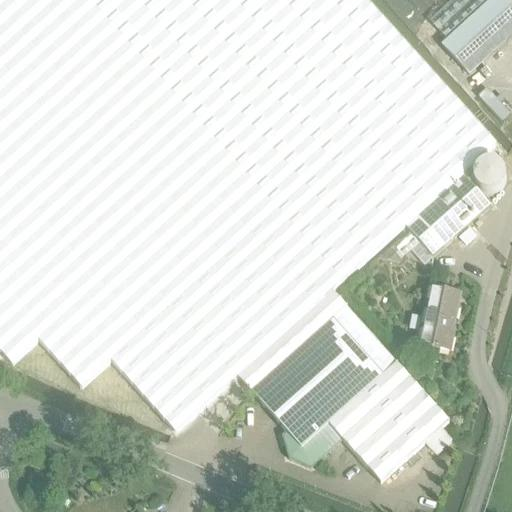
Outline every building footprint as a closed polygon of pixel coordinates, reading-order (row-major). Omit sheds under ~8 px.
[(406,231),(464,181),(459,175),(490,147),(358,0),(0,0),(0,355),(11,368),(38,344),(80,392),(111,365),(172,434),(235,377),(334,296),(406,231)] [(511,11),(501,0),(446,0),(452,6),(431,25),(449,44),(444,49),(470,78),(511,40),(511,11)] [(487,91),(478,99),(502,126),(511,117),(501,106),(505,102),(500,97),(496,101),(487,91)] [(491,211),(464,181),(406,231),(410,236),(419,246),(433,261),(433,262),(491,211)] [(470,231),(459,240),(466,247),(476,238),(470,231)] [(410,236),(393,251),(401,261),(411,253),(419,246),(410,236)] [(419,246),(411,253),(425,268),(433,261),(419,246)] [(450,354),(461,299),(429,292),(418,347),(450,354)] [(449,425),(334,296),(235,377),(287,435),(282,438),(289,462),(312,471),(343,443),(381,486),(425,446),(442,432),(449,425)] [(442,432),(425,446),(436,459),(441,455),(451,446),(453,444),(442,432)] [(51,492),(54,484),(35,476),(32,484),(51,492)]
